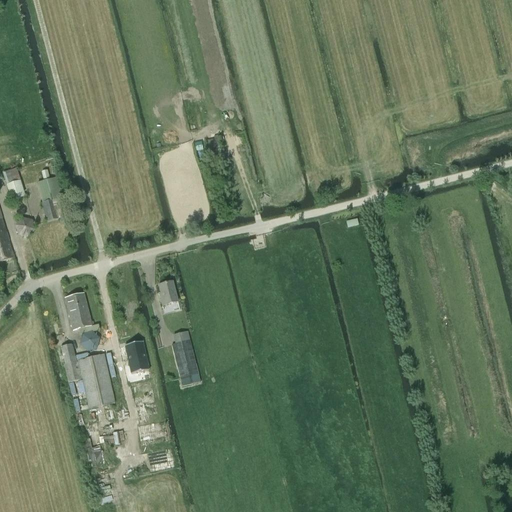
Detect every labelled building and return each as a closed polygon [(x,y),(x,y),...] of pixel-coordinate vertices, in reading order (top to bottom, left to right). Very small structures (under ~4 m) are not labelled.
[(217,139),(206,142),(207,149),(218,147),(217,139)] [(47,171),(41,173),(43,182),(49,181),(47,171)] [(43,182),(37,184),(42,203),(41,203),(47,223),(58,220),(67,218),(57,179),(49,181),(43,182)] [(25,198),(20,181),(6,186),(11,202),(25,198)] [(0,262),(14,259),(0,213),(0,262)] [(28,238),(34,231),(31,221),(22,219),(15,226),(18,235),(28,238)] [(357,220),(346,222),(347,228),(358,226),(357,221),(357,220)] [(162,306),(177,303),(173,282),(159,286),(162,298),(160,298),(162,306)] [(72,332),(91,327),(83,295),(65,299),(72,332)] [(87,353),(97,349),(100,339),(93,333),(82,335),(80,345),(87,353)] [(181,388),(199,384),(189,342),(171,346),(181,388)] [(142,343),(124,347),(131,375),(148,371),(142,343)]
